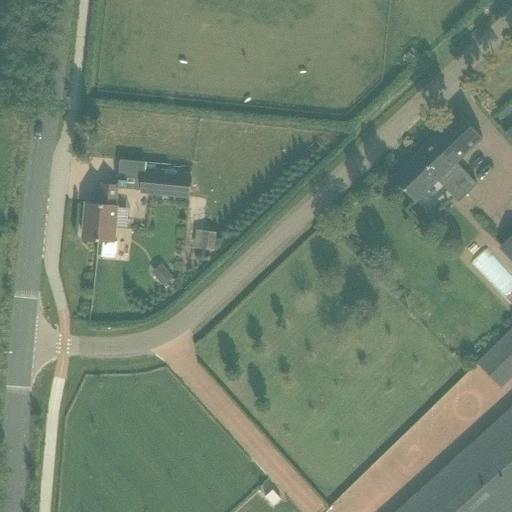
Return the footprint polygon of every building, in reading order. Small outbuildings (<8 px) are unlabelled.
[(434,138),(392,178),(406,192),(415,201),(437,180),(458,202),(477,184),(456,162),(482,138),(473,128),(460,114),(434,138)] [(189,196),(191,177),(143,173),(141,192),(189,196)] [(87,203),(83,239),(100,240),(99,255),(112,257),(116,254),(117,242),(113,242),(115,228),(127,229),(129,208),(117,207),(119,186),(102,184),(100,204),(87,203)] [(198,230),(195,247),(213,250),(215,233),(198,230)] [(511,262),(511,235),(498,248),(511,262)] [(173,278),(164,268),(154,276),(163,287),(173,278)] [(511,377),(511,328),(477,363),(502,388),(511,377)] [(511,511),(511,412),(401,511),(508,511),(511,509),(511,511)]
